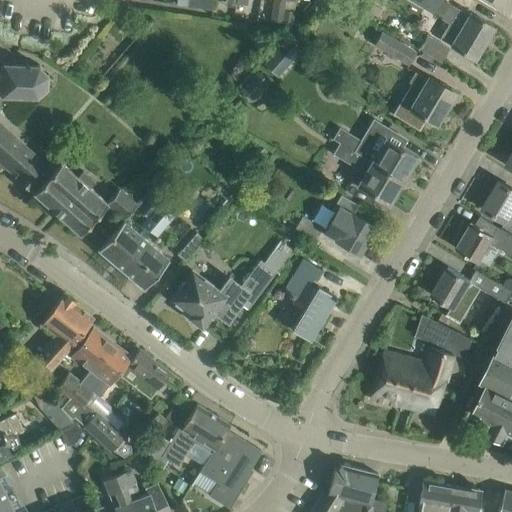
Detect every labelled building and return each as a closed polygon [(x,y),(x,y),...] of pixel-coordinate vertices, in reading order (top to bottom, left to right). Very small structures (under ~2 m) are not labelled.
[(223,0),(221,14),(234,16),(235,0),(223,0)] [(284,0),(273,0),(270,20),(281,22),(282,13),(284,0)] [(284,0),(282,13),(293,14),(295,0),(284,0)] [(411,0),(431,12),(438,0),(411,0)] [(511,0),(488,0),(506,11),(511,0)] [(492,28),(493,27),(470,13),(469,15),(450,4),(437,26),(445,32),(441,39),(453,46),(452,46),(474,59),(475,58),(473,57),(491,27),(492,28)] [(374,44),(391,55),(408,65),(416,53),(381,32),(374,44)] [(440,61),(448,48),(427,36),(419,49),(440,61)] [(287,39),(275,52),(289,64),(301,51),(287,39)] [(0,103),(2,98),(2,96),(3,95),(11,95),(11,97),(14,97),(14,95),(23,95),(23,97),(26,97),(26,95),(35,95),(35,98),(38,97),(37,94),(45,88),(47,89),(48,87),(46,86),(47,76),(50,75),(49,73),(46,73),(41,67),(41,64),(39,64),(39,66),(30,66),(30,63),(27,63),(27,66),(18,65),(18,62),(15,62),(15,65),(6,65),(5,62),(3,63),(3,65),(0,67),(0,103)] [(256,71),(239,91),(252,102),(269,82),(256,71)] [(402,98),(393,113),(419,129),(424,118),(435,125),(454,92),(437,82),(429,77),(427,79),(414,72),(408,82),(411,84),(421,90),(412,104),(402,98)] [(0,162),(79,233),(93,218),(106,203),(107,202),(89,187),(95,181),(82,170),(77,176),(60,161),(52,169),(0,123),(0,162)] [(340,143),(402,180),(415,158),(416,159),(416,158),(400,148),(405,140),(382,126),(370,146),(346,132),(340,143)] [(365,173),(358,185),(389,204),(389,203),(388,202),(402,180),(340,143),(333,154),(365,173)] [(282,159),(272,173),(284,182),(295,168),(282,159)] [(511,188),(499,181),(483,208),(507,223),(508,222),(511,224),(511,188)] [(107,202),(106,203),(123,219),(136,204),(119,189),(107,202)] [(336,210),(323,232),(326,233),(335,239),(335,240),(341,243),(358,254),(374,226),(352,213),(357,205),(340,195),(332,208),(336,210)] [(174,214),(156,199),(152,203),(147,199),(138,209),(146,217),(141,223),(143,225),(137,233),(143,237),(149,230),(156,236),(174,214)] [(472,222),(456,248),(473,258),(478,261),(489,242),(511,255),(511,235),(498,227),(480,216),(475,224),(472,222)] [(294,230),(314,241),(321,229),(301,217),(294,230)] [(98,250),(143,288),(168,259),(143,237),(137,233),(123,221),(98,250)] [(280,241),(263,263),(274,271),(278,274),(295,252),(280,241)] [(283,290),(306,304),(291,329),(310,340),(336,297),(317,285),(315,288),(308,284),(312,278),(316,280),(322,269),(303,257),(283,290)] [(191,270),(170,298),(183,307),(190,313),(187,316),(201,327),(214,310),(226,320),(238,304),(240,302),(247,308),(274,271),(263,263),(260,261),(241,286),(228,276),(218,290),(191,270)] [(451,306),(446,315),(460,323),(481,288),(471,282),(471,281),(448,266),(431,294),(451,306)] [(511,291),(504,287),(497,298),(505,303),(511,292),(511,291)] [(39,381),(49,369),(50,369),(71,344),(72,345),(93,317),(75,304),(76,302),(63,293),(40,323),(56,335),(37,358),(29,364),(39,381)] [(472,339),(431,318),(421,337),(438,343),(436,348),(427,345),(421,360),(384,351),(371,399),(434,414),(435,414),(447,379),(454,354),(462,357),(463,354),(467,354),(472,339)] [(487,386),(473,414),(481,418),(492,424),(488,433),(496,436),(503,440),(508,432),(511,433),(511,321),(503,339),(501,343),(502,344),(501,345),(496,354),(490,365),(481,383),(487,386)] [(111,341),(93,327),(72,355),(90,369),(111,341)] [(74,417),(79,421),(91,408),(103,419),(106,416),(102,398),(99,396),(130,355),(111,341),(90,369),(81,382),(69,397),(61,408),(71,419),(74,417)] [(169,372),(138,349),(119,375),(150,398),(169,372)] [(57,388),(69,397),(81,382),(68,373),(57,388)] [(41,389),(32,393),(38,407),(52,400),(41,389)] [(160,435),(144,448),(148,457),(153,464),(161,470),(168,460),(178,466),(185,455),(194,440),(211,451),(202,466),(199,471),(190,486),(208,498),(224,507),(228,502),(237,487),(259,451),(260,452),(261,451),(226,429),(230,423),(196,403),(186,420),(181,428),(179,427),(170,441),(160,435)] [(103,419),(91,408),(79,421),(111,451),(123,457),(132,452),(130,444),(123,437),(103,419)] [(22,430),(14,413),(0,420),(0,456),(8,452),(21,446),(15,434),(22,430)] [(383,511),(385,501),(381,500),(383,486),(374,485),(377,473),(340,463),(333,467),(327,493),(322,492),(309,511),(383,511)] [(0,511),(13,511),(0,483),(0,477),(6,474),(0,464),(0,511)] [(112,465),(101,469),(104,479),(103,479),(115,511),(135,511),(131,501),(130,501),(125,488),(121,489),(117,478),(112,465)] [(128,473),(117,478),(121,489),(125,488),(130,501),(131,501),(135,511),(172,511),(157,482),(155,483),(145,488),(148,495),(141,497),(136,484),(133,485),(128,473)] [(423,480),(417,511),(446,511),(451,485),(423,480)] [(475,511),(476,510),(480,490),(451,485),(446,511),(475,511)] [(511,511),(511,491),(504,489),(497,511),(511,511)]
